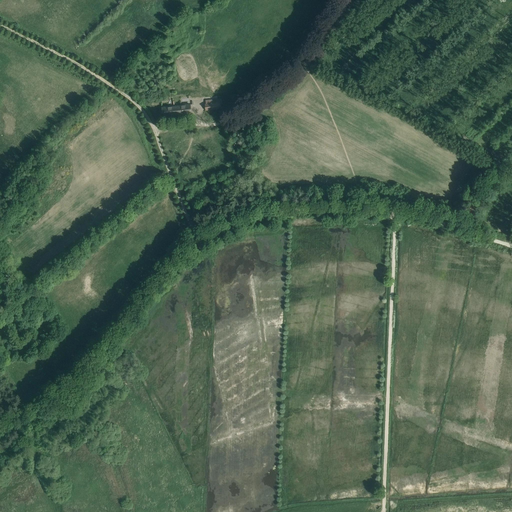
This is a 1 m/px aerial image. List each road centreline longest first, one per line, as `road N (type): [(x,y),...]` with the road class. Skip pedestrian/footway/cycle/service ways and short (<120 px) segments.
road 1 (track): [(383,511),(395,210)]
road 2 (track): [(153,129),(224,122),(317,33),(334,0)]
road 3 (track): [(0,313),(171,177)]
road 4 (track): [(194,241),(265,211),(395,210)]
road 5 (track): [(153,129),(122,93),(0,25)]
road 6 (track): [(395,210),(511,246)]
